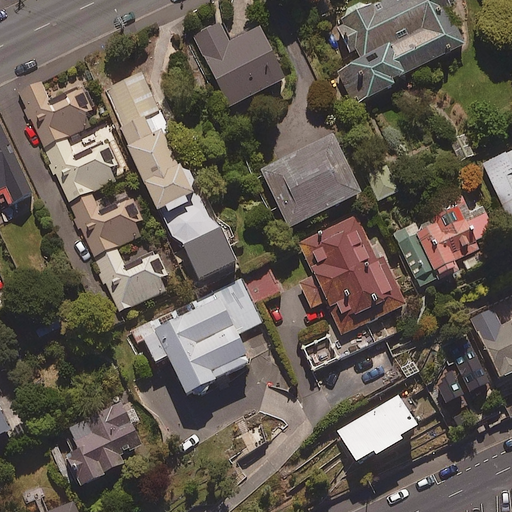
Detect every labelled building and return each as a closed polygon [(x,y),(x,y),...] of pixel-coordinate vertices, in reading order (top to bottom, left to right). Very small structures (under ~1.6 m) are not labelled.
[(344,12),(342,21),(336,24),(355,65),(339,73),(355,106),(393,88),(390,82),(465,47),(450,16),(454,14),(451,8),(455,5),(452,0),(386,0),(369,8),(360,4),(344,12)] [(229,44),(220,24),(195,36),(230,107),(286,80),(260,28),(229,44)] [(182,169),(144,74),(107,88),(155,210),(167,205),(170,214),(189,207),(186,197),(192,195),(190,191),(194,182),(190,173),(182,169)] [(53,108),(41,83),(19,93),(70,202),(116,181),(110,168),(117,164),(109,147),(77,162),(66,138),(90,127),(76,97),(53,108)] [(33,194),(0,124),(0,196),(4,195),(10,206),(33,194)] [(474,156),(466,136),(451,142),(459,162),(474,156)] [(363,194),(336,137),(264,171),(292,228),(363,194)] [(511,150),(483,165),(511,224),(511,222),(511,150)] [(398,197),(389,168),(370,173),(378,203),(398,197)] [(201,280),(237,261),(216,221),(212,223),(201,201),(190,206),(192,212),(174,222),(171,216),(164,220),(176,243),(180,240),(201,280)] [(95,258),(117,248),(141,237),(134,222),(141,219),(134,203),(102,217),(95,202),(74,212),(95,258)] [(412,225),(415,232),(398,240),(421,288),(484,259),(476,242),(497,233),(485,208),(465,217),(459,203),(412,225)] [(384,272),(357,216),(300,244),(316,278),(302,285),(313,308),(328,301),(344,336),(406,306),(388,270),(384,272)] [(117,248),(95,258),(119,312),(166,291),(160,277),(167,274),(157,252),(125,267),(117,248)] [(242,279),(253,304),(281,291),(269,266),(242,279)] [(253,304),(242,279),(132,331),(137,342),(145,338),(156,363),(170,357),(188,396),(197,391),(200,397),(212,392),(209,386),(217,382),(216,380),(252,363),(238,334),(262,323),(253,304)] [(511,323),(502,329),(495,313),(474,324),(502,379),(511,373),(511,323)] [(340,358),(323,323),(297,335),(314,370),(340,358)] [(418,427),(399,395),(339,431),(358,463),(376,452),(378,456),(403,441),(401,437),(418,427)] [(144,445),(121,402),(54,437),(81,487),(125,464),(122,457),(144,445)] [(288,423),(259,411),(246,420),(260,442),(288,423)] [(0,445),(11,441),(0,415),(0,445)] [(80,511),(76,501),(51,511),(80,511)]
